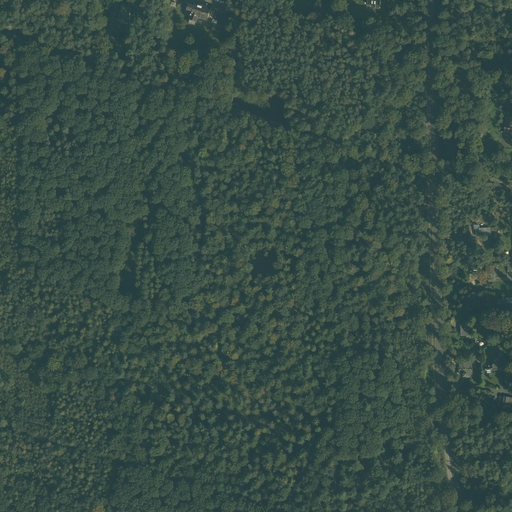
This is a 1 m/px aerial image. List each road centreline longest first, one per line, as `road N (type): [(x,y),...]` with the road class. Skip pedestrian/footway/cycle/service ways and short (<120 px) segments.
road 1 (secondary): [(430,0),(439,361),(460,511)]
road 2 (track): [(427,169),(0,31)]
road 3 (track): [(328,141),(339,511)]
road 4 (track): [(0,428),(280,511)]
